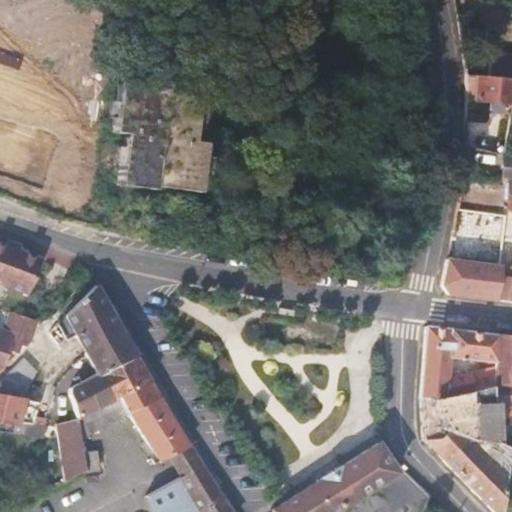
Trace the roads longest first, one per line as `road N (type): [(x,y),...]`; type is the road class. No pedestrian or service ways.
road 1 (residential): [(428,0),(444,107),(437,225),(406,307)]
road 2 (residential): [(111,258),(406,307)]
road 3 (residential): [(111,258),(121,309),(247,509)]
road 4 (unclassified): [(469,511),(397,428),(398,329),(406,307)]
